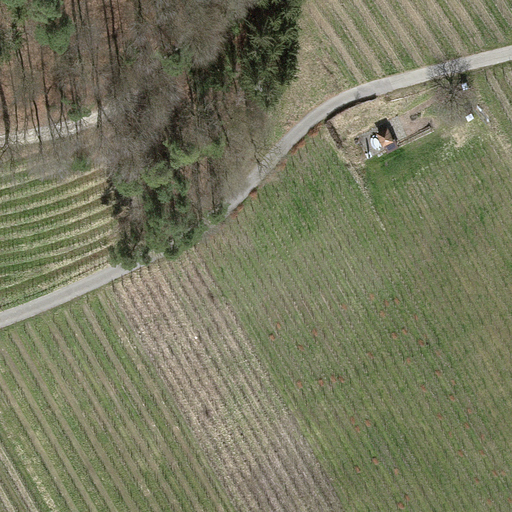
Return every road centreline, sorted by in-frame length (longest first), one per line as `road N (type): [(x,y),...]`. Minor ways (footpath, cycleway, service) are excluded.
road 1 (track): [(0,320),(191,234),(343,99),(511,62)]
road 2 (track): [(205,0),(166,70),(130,100),(89,121),(0,141)]
road 3 (track): [(281,149),(272,131),(300,0)]
